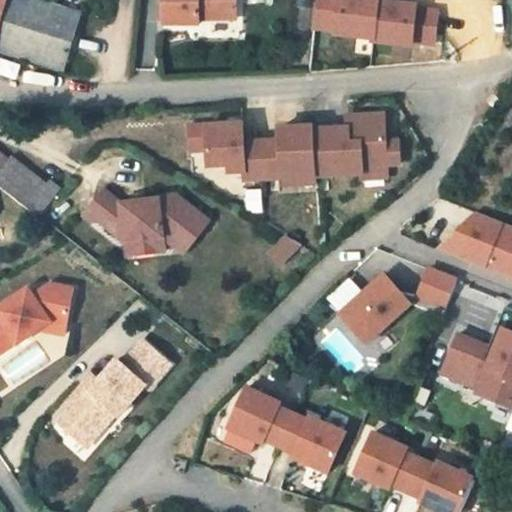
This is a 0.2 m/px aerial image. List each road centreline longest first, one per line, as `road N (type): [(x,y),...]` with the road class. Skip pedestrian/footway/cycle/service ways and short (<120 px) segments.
road 1 (unclassified): [(130,471),(435,174),(480,72)]
road 2 (unclassified): [(0,90),(284,87),(480,72)]
road 3 (unknown): [(0,463),(54,390),(132,319)]
road 4 (residential): [(130,471),(280,511)]
